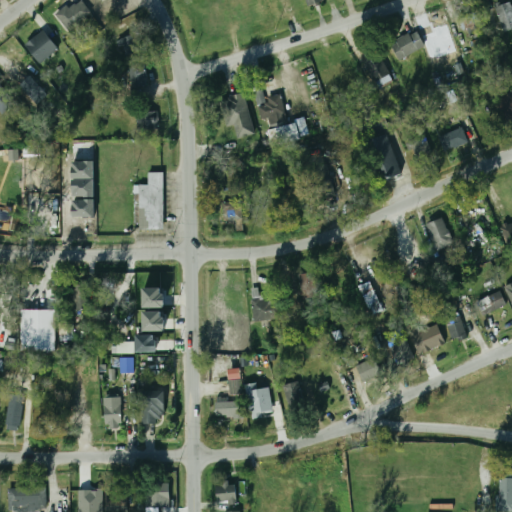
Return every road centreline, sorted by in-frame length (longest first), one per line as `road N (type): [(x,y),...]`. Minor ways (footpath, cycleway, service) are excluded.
road 1 (residential): [(511,156),(362,227),(285,250),(0,253)]
road 2 (tertiary): [(192,511),(183,104),(173,52),(150,0)]
road 3 (residential): [(511,436),(350,427),(275,450),(229,454),(0,456)]
road 4 (residential): [(415,0),(180,78)]
road 5 (residential): [(511,347),(350,427)]
